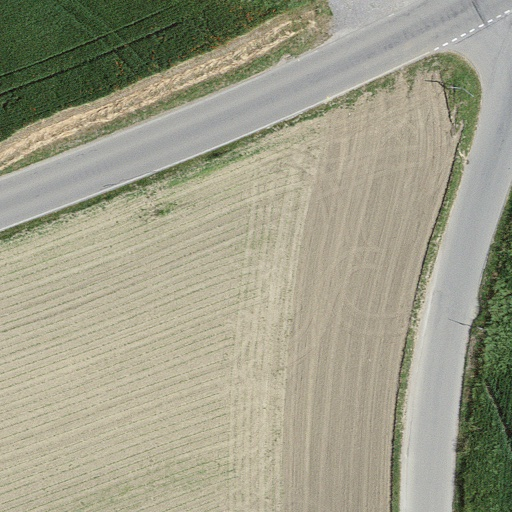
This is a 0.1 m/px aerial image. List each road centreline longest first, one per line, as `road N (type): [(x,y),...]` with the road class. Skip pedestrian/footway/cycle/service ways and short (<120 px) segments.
road 1 (tertiary): [(467,4),(248,111),(0,206)]
road 2 (tertiary): [(425,511),(456,283),(511,102)]
